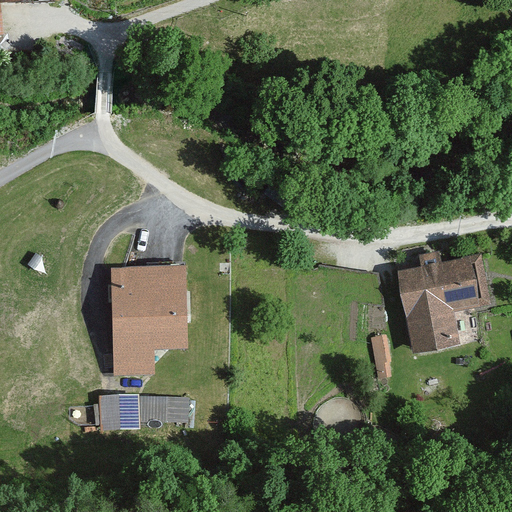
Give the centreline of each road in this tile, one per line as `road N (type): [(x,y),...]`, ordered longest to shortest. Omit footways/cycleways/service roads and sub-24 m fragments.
road 1 (residential): [(511,221),(362,235),(244,220),(177,194),(107,133)]
road 2 (residential): [(199,0),(113,35),(107,133)]
